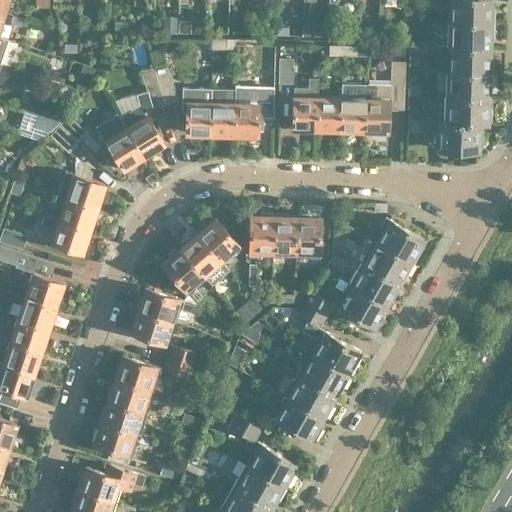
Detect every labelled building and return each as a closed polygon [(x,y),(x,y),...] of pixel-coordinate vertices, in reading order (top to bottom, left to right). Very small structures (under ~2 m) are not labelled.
[(0,0),(0,10),(6,12),(10,0),(0,0)] [(379,0),(380,13),(388,13),(388,0),(379,0)] [(449,0),(449,22),(491,23),(491,9),(488,9),(487,0),(449,0)] [(26,19),(14,15),(11,23),(23,27),(26,19)] [(164,34),(177,34),(178,16),(164,15),(164,34)] [(115,31),(128,31),(128,21),(116,21),(115,31)] [(449,22),(449,47),(487,48),(487,36),(490,36),(491,23),(449,22)] [(287,23),(278,23),(278,34),(286,34),(287,23)] [(327,40),(327,25),(317,24),(317,40),(327,40)] [(340,25),(328,25),(328,40),(340,41),(340,25)] [(355,26),(354,38),(368,39),(368,27),(355,26)] [(0,47),(2,49),(3,47),(15,50),(17,43),(0,36),(0,47)] [(229,39),(214,38),(213,48),(228,48),(229,39)] [(234,100),(233,133),(257,134),(258,113),(263,113),(263,104),(274,104),(276,45),(243,43),(243,51),(261,53),(261,82),(260,85),(246,85),(245,100),(234,100)] [(401,55),(402,44),(391,43),(391,55),(401,55)] [(342,54),(342,44),(329,45),(329,54),(342,54)] [(365,58),(366,45),(357,44),(357,45),(342,44),(342,54),(357,54),(356,58),(365,58)] [(449,47),(448,72),(490,73),(490,58),(487,58),(487,48),(449,47)] [(279,78),(279,82),(292,83),(292,78),(293,78),(293,58),(279,57),(279,78)] [(364,96),(363,129),(388,130),(389,110),(404,110),(404,108),(405,61),(391,61),(390,84),(377,84),(365,84),(364,96)] [(152,67),(164,104),(177,100),(166,62),(152,67)] [(85,91),(95,79),(100,71),(83,65),(75,88),(85,91)] [(122,117),(124,125),(143,154),(164,141),(145,113),(152,107),(164,104),(152,67),(141,70),(148,91),(118,100),(126,114),(122,117)] [(61,73),(45,68),(43,77),(58,82),(61,73)] [(448,72),(447,97),(486,98),(486,86),(490,86),(490,73),(448,72)] [(422,84),(409,84),(409,95),(422,95),(422,84)] [(315,87),(293,86),(292,96),(292,127),(316,128),(317,94),(314,94),(315,87)] [(211,99),(210,132),(233,133),(234,100),(235,89),(211,89),(211,99)] [(203,99),(203,93),(183,93),(182,113),(186,114),(185,131),(210,132),(211,99),(203,99)] [(317,94),(316,128),(340,128),(341,95),(317,94)] [(341,95),(340,128),(363,129),(364,96),(341,95)] [(447,97),(446,118),(463,119),(464,123),(480,124),(480,121),(485,121),(485,120),(489,120),(489,107),(486,107),(486,98),(447,97)] [(408,99),(407,119),(421,119),(421,99),(408,99)] [(41,114),(35,113),(31,126),(37,127),(41,114)] [(68,115),(58,126),(76,142),(85,131),(83,129),(68,115)] [(421,119),(421,120),(407,119),(407,131),(419,131),(423,128),(433,129),(433,132),(438,133),(438,149),(476,150),(476,143),(479,143),(480,124),(464,123),(463,119),(446,118),(438,118),(438,120),(421,119)] [(106,137),(104,134),(102,136),(123,167),(143,154),(124,125),(106,137)] [(76,142),(58,126),(50,135),(65,149),(66,148),(68,150),(76,142)] [(74,172),(76,173),(92,178),(94,173),(75,157),(74,172)] [(58,193),(65,196),(98,207),(105,182),(92,178),(76,173),(75,176),(72,175),(72,172),(65,170),(58,193)] [(22,182),(13,179),(9,191),(18,194),(22,182)] [(61,206),(57,218),(91,229),(98,207),(65,196),(58,193),(55,203),(61,206)] [(375,202),(374,211),(386,211),(387,202),(375,202)] [(249,255),(253,255),(253,252),(273,253),(274,213),(258,213),(258,215),(250,215),(249,255)] [(274,213),(273,253),(295,253),(297,216),(287,216),(287,213),(274,213)] [(41,224),(54,229),(51,236),(55,237),(54,241),(83,251),(91,229),(57,218),(45,214),(41,224)] [(297,216),(295,253),(315,254),(315,257),(319,257),(320,217),(310,217),(310,214),(298,214),(298,216),(297,216)] [(205,220),(194,230),(221,261),(237,247),(239,249),(241,246),(215,216),(207,223),(205,220)] [(382,227),(375,240),(414,262),(421,250),(418,248),(424,237),(386,216),(380,226),(382,227)] [(0,237),(0,240),(19,247),(23,247),(27,235),(22,234),(23,233),(4,226),(0,237)] [(177,245),(177,246),(204,276),(221,261),(194,230),(185,238),(187,240),(179,247),(177,245)] [(333,235),(332,246),(341,250),(345,242),(333,235)] [(375,240),(362,263),(398,283),(404,273),(407,274),(414,262),(375,240)] [(31,272),(23,296),(55,306),(63,281),(47,276),(52,262),(0,244),(0,259),(16,264),(15,266),(31,272)] [(204,276),(177,246),(168,252),(170,255),(162,261),(188,292),(198,304),(204,298),(193,285),(204,276)] [(345,252),(332,246),(332,253),(341,258),(345,252)] [(362,263),(350,284),(386,304),(387,303),(390,304),(396,294),(393,292),(398,283),(362,263)] [(257,264),(248,264),(248,285),(256,286),(257,264)] [(340,302),(342,304),(340,307),(374,326),(375,325),(378,326),(384,315),(381,313),(386,304),(350,284),(340,302)] [(138,307),(137,309),(174,321),(179,306),(184,308),(194,312),(197,305),(184,298),(145,286),(141,297),(138,296),(135,306),(138,307)] [(299,303),(307,289),(294,288),(293,302),(299,303)] [(311,290),(303,303),(324,315),(330,303),(327,301),(327,300),(311,290)] [(273,302),(293,303),(293,293),(274,292),(273,302)] [(23,296),(16,317),(48,328),(55,306),(23,296)] [(248,300),(235,311),(247,324),(260,313),(248,300)] [(324,315),(303,303),(297,314),(314,323),(318,325),(324,315)] [(204,308),(197,305),(194,312),(201,315),(204,308)] [(174,321),(137,309),(130,331),(164,342),(166,337),(168,338),(174,321)] [(16,317),(9,340),(40,350),(48,328),(16,317)] [(258,322),(242,335),(254,342),(264,326),(258,322)] [(325,328),(311,353),(349,375),(356,362),(354,361),(360,350),(325,330),(326,329),(325,328)] [(9,340),(1,362),(33,373),(40,350),(9,340)] [(173,344),(169,358),(192,365),(196,351),(178,345),(173,344)] [(247,352),(237,347),(229,364),(238,368),(247,352)] [(116,374),(115,378),(151,390),(157,370),(160,371),(162,366),(123,353),(120,363),(117,362),(113,373),(116,374)] [(311,353),(298,375),(334,395),(340,384),(343,385),(349,375),(311,353)] [(192,365),(169,358),(166,368),(171,370),(170,371),(188,377),(192,365)] [(33,373),(1,362),(0,361),(0,385),(26,394),(33,373)] [(298,375),(286,397),(322,417),(334,395),(298,375)] [(109,397),(108,399),(144,411),(151,390),(115,378),(112,386),(110,385),(106,396),(109,397)] [(230,395),(220,390),(214,401),(224,406),(230,395)] [(276,414),(278,415),(275,418),(310,438),(311,436),(314,437),(321,426),(317,424),(322,417),(286,397),(276,414)] [(144,411),(108,399),(106,407),(103,406),(99,417),(102,418),(101,421),(137,433),(144,411)] [(199,418),(185,414),(182,423),(196,428),(199,418)] [(254,452),(247,465),(285,487),(293,473),(290,471),(295,462),(258,441),(264,430),(238,415),(229,430),(246,441),(243,446),(254,452)] [(0,443),(8,446),(16,422),(0,416),(0,443)] [(137,433),(101,421),(94,442),(96,443),(95,445),(106,449),(107,446),(124,452),(121,461),(135,466),(138,457),(130,455),(137,433)] [(192,437),(180,433),(176,446),(188,449),(192,437)] [(0,443),(0,467),(1,468),(8,446),(0,443)] [(190,461),(213,474),(216,468),(194,455),(190,461)] [(213,475),(191,462),(187,469),(209,482),(213,475)] [(80,474),(76,488),(114,501),(119,486),(131,490),(134,483),(142,486),(146,474),(110,463),(107,472),(86,465),(83,474),(80,474)] [(247,465),(234,487),(270,507),(276,496),(279,498),(285,487),(247,465)] [(234,487),(222,509),(227,511),(266,511),(270,507),(234,487)] [(75,500),(71,511),(74,511),(110,511),(114,501),(76,488),(72,499),(75,500)]
